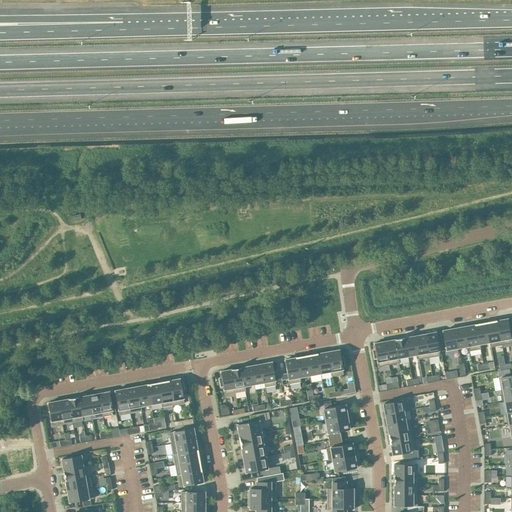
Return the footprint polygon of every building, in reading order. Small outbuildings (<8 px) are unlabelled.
[(508,319),(497,321),(502,346),(511,343),(511,337),(509,319),(508,319)] [(497,321),(487,323),(490,343),(491,347),(502,346),(497,321)] [(490,343),(487,323),(476,325),(480,345),(490,343)] [(476,325),(466,327),(470,351),(481,350),(480,345),(476,325)] [(469,347),(466,327),(455,329),(458,349),(469,347)] [(458,349),(455,329),(444,331),(447,351),(458,349)] [(435,333),(424,334),(428,358),(439,356),(435,333)] [(424,334),(414,336),(418,355),(418,360),(428,358),(424,334)] [(418,355),(414,336),(404,338),(408,357),(418,355)] [(408,357),(404,338),(394,340),(397,358),(408,357)] [(394,340),(384,342),(388,365),(398,363),(397,358),(394,340)] [(375,350),(372,351),(374,359),(376,358),(378,367),(388,365),(384,342),(373,344),(375,350)] [(342,357),(340,358),(338,350),(327,352),(332,377),(343,375),(341,366),(344,365),(342,357)] [(332,377),(327,352),(317,354),(320,374),(330,372),(331,377),(332,377)] [(320,374),(317,354),(306,356),(310,376),(320,374)] [(310,376),(306,356),(295,358),(300,382),(300,378),(310,376)] [(300,382),(295,358),(284,360),(289,384),(300,382)] [(271,362),(261,364),(265,388),(275,386),(271,362)] [(265,388),(261,364),(251,366),(254,385),(264,383),(264,388),(265,388)] [(254,385),(251,366),(241,368),(245,391),(244,386),(254,385)] [(245,391),(241,368),(231,370),(235,393),(245,391)] [(235,393),(231,370),(220,372),(221,378),(219,379),(220,387),(223,386),(224,395),(235,393)] [(511,375),(499,378),(501,390),(511,388),(511,375)] [(182,395),(179,379),(168,381),(173,406),(184,404),(182,395)] [(173,406),(168,381),(158,383),(162,408),(173,406)] [(162,408),(158,383),(147,385),(151,405),(161,403),(161,408),(162,408)] [(151,405),(147,385),(136,387),(141,411),(140,407),(151,405)] [(141,411),(136,387),(126,389),(130,413),(141,411)] [(511,388),(501,390),(503,402),(511,400),(511,388)] [(130,413),(126,389),(114,391),(119,415),(130,413)] [(109,392),(98,394),(102,417),(113,415),(109,392)] [(102,417),(98,394),(88,396),(92,419),(102,417)] [(92,419),(88,396),(78,397),(82,421),(83,421),(82,416),(91,414),(92,419)] [(82,421),(78,397),(68,399),(72,423),(82,421)] [(72,423),(68,399),(58,401),(62,424),(72,423)] [(406,400),(383,404),(385,415),(408,410),(406,400)] [(511,400),(503,402),(504,402),(506,402),(508,413),(505,413),(506,414),(511,412),(511,400)] [(62,424),(58,401),(47,403),(51,426),(62,424)] [(347,417),(345,405),(323,409),(325,421),(347,417)] [(408,410),(385,415),(386,425),(410,420),(405,421),(403,412),(408,411),(408,410)] [(349,430),(347,417),(325,421),(328,441),(341,438),(340,431),(349,430)] [(410,420),(386,425),(388,435),(412,430),(410,420)] [(261,433),(259,421),(236,425),(239,437),(261,433)] [(195,440),(193,428),(169,433),(171,444),(195,440)] [(412,430),(388,435),(390,445),(413,440),(412,430)] [(263,444),(261,433),(239,437),(241,449),(265,445),(265,444),(263,444)] [(354,456),(352,443),(342,445),(341,438),(328,441),(332,460),(354,456)] [(197,450),(195,440),(171,444),(172,455),(197,450)] [(413,440),(390,445),(392,455),(415,451),(413,440)] [(267,456),(265,445),(241,449),(243,461),(267,456)] [(199,461),(197,450),(172,455),(173,455),(177,454),(179,464),(199,461)] [(81,456),(61,459),(63,471),(87,466),(87,465),(83,466),(81,456)] [(267,469),(265,457),(267,457),(267,456),(243,461),(245,473),(267,469)] [(356,468),(354,456),(332,460),(334,472),(356,468)] [(201,471),(199,461),(179,464),(181,475),(176,475),(176,476),(201,471)] [(395,464),(393,464),(393,475),(417,475),(417,464),(395,464)] [(89,477),(87,466),(63,471),(65,481),(89,477)] [(203,483),(201,471),(176,476),(178,487),(203,483)] [(417,475),(393,475),(393,485),(417,485),(412,485),(412,476),(417,476),(417,475)] [(91,487),(89,477),(65,481),(67,492),(91,487)] [(275,499),(275,489),(270,489),(270,482),(256,482),(256,489),(249,489),(249,491),(248,491),(248,499),(275,499)] [(353,491),(353,489),(346,489),(346,482),(331,482),(331,489),(327,489),(327,499),(354,499),(354,491),(353,491)] [(417,485),(393,485),(393,495),(417,495),(417,485)] [(93,498),(91,487),(67,492),(69,503),(93,498)] [(204,503),(204,492),(181,492),(181,503),(204,503)] [(417,495),(393,495),(393,506),(398,506),(417,506),(417,495)] [(270,511),(270,499),(275,499),(248,499),(248,507),(249,507),(249,509),(256,509),(255,511),(270,511)] [(353,509),(353,507),(354,507),(354,499),(327,499),(327,509),(331,509),(331,511),(346,511),(346,509),(353,509)] [(204,511),(204,503),(181,503),(180,511),(204,511)]
